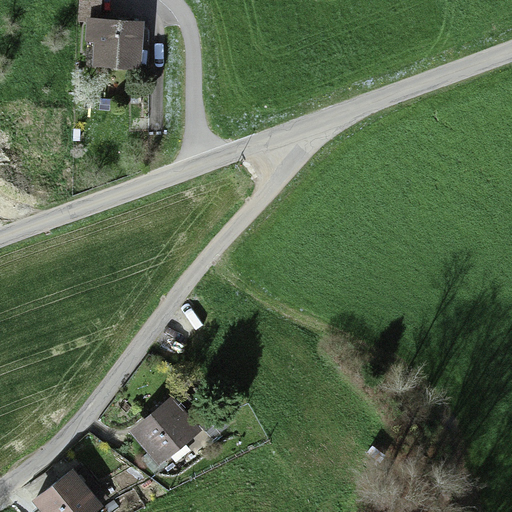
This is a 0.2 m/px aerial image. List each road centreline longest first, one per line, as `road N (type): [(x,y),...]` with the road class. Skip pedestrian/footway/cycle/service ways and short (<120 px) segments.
road 1 (unclassified): [(0,488),(81,421),(174,296),(268,190),(287,160),(290,131)]
road 2 (unclassified): [(290,131),(0,236)]
road 3 (unclassified): [(511,50),(290,131)]
road 4 (track): [(165,0),(189,32),(199,166)]
